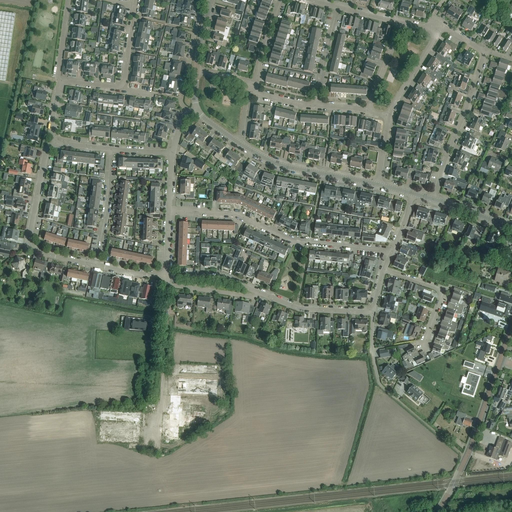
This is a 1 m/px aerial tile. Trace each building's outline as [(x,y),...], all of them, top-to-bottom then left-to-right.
[(77,2),(76,6),(77,6),(76,12),(87,13),(88,8),(87,8),(88,2),(87,2),(84,2),(84,1),(80,0),(79,0),(79,1),(78,1),(78,2),(77,2)] [(222,0),(222,1),(238,6),(237,10),(243,12),(246,3),(240,2),(240,0),(222,0)] [(390,0),(380,0),(379,7),(384,8),(384,7),(386,8),(386,9),(392,10),(394,1),(390,0)] [(402,0),(400,12),(405,14),(406,12),(409,12),(410,6),(408,5),(408,2),(402,0)] [(414,0),(412,11),(411,14),(416,15),(416,16),(423,17),(425,10),(418,8),(418,6),(419,2),(418,2),(418,0),(414,0)] [(271,5),(262,2),(260,1),(258,7),(260,7),(269,10),(271,5)] [(462,14),(455,10),(456,8),(448,3),(443,12),(450,17),(449,18),(456,23),(462,14)] [(192,13),(193,7),(177,4),(177,8),(181,9),(182,11),(181,14),(188,15),(188,13),(192,13)] [(297,14),(299,5),(293,4),(291,9),(288,8),(287,14),(291,15),(294,13),(297,14)] [(305,7),(299,5),(297,14),(303,16),(302,18),(306,19),(307,13),(304,12),(305,7)] [(115,6),(114,14),(124,16),(126,16),(127,11),(125,11),(126,8),(115,6)] [(267,16),(269,10),(260,7),(259,12),(267,16)] [(236,10),(229,8),(228,11),(222,10),(220,16),(225,17),(230,18),(232,19),(233,15),(234,16),(236,10)] [(315,19),(318,10),(311,8),(310,13),(307,13),(306,19),(304,25),(307,26),(309,20),(311,20),(312,18),(315,19)] [(155,11),(152,11),(144,9),(143,9),(142,14),(144,14),(143,17),(153,19),(155,11)] [(324,12),(318,10),(315,19),(321,20),(321,23),(324,23),(326,17),(323,16),(324,12)] [(0,79),(5,81),(15,14),(0,11),(0,79)] [(265,21),(267,16),(259,12),(257,18),(265,21)] [(75,15),(74,20),(75,20),(74,25),(86,27),(86,22),(85,22),(86,16),(85,16),(81,15),(81,14),(78,14),(78,15),(76,15),(76,16),(75,15)] [(187,18),(188,15),(181,14),(180,18),(178,19),(175,18),(174,22),(173,22),(172,25),(179,26),(180,23),(189,25),(190,19),(187,18)] [(475,25),(472,23),(473,19),(468,16),(463,26),(471,31),(475,25)] [(231,25),(233,19),(232,19),(230,18),(225,17),(224,20),(219,19),(217,25),(226,27),(227,24),(231,25)] [(343,21),(341,27),(345,28),(347,29),(347,26),(351,27),(353,19),(347,17),(346,22),(343,21)] [(122,26),(123,21),(112,19),(110,27),(119,28),(119,25),(122,26)] [(353,19),(351,27),(357,29),(357,31),(360,32),(362,26),(359,25),(360,20),(353,19)] [(152,26),(152,22),(143,20),(142,23),(140,23),(139,28),(151,30),(152,30),(152,29),(153,28),(153,27),(152,26)] [(256,20),(254,25),(263,28),(264,23),(256,20)] [(283,21),(281,26),(290,29),(291,24),(283,21)] [(362,26),(360,32),(363,33),(364,33),(366,31),(370,32),(372,23),(366,22),(365,26),(362,26)] [(489,30),(486,28),(487,26),(481,22),(478,28),(481,30),(478,34),(481,37),(482,36),(484,37),(486,34),(489,30)] [(372,23),(370,32),(376,33),(375,36),(374,40),(378,42),(378,39),(379,36),(380,30),(377,29),(378,25),(372,23)] [(225,31),(226,27),(217,25),(215,31),(221,32),(220,35),(224,37),(227,38),(229,32),(225,31)] [(292,30),(290,29),(281,26),(279,32),(288,34),(290,35),(292,30)] [(379,36),(378,39),(382,39),(382,37),(383,37),(384,37),(385,35),(389,36),(391,28),(384,26),(383,31),(380,30),(379,36)] [(110,27),(109,35),(112,35),(120,37),(121,32),(118,31),(119,28),(110,27)] [(73,29),(72,33),(73,33),(73,39),(84,40),(84,36),(83,35),(84,30),(83,30),(74,28),(74,29),(73,29)] [(177,37),(176,41),(182,42),(183,39),(186,40),(187,34),(178,32),(178,29),(174,28),(173,31),(172,31),(171,35),(175,35),(177,37)] [(495,32),(489,29),(489,30),(486,34),(489,36),(486,41),(489,43),(489,42),(492,44),(497,36),(494,34),(495,32)] [(223,40),(224,37),(220,35),(215,34),(213,40),(219,42),(218,45),(225,47),(227,41),(223,40)] [(258,44),(259,39),(251,36),(249,41),(257,44),(258,44)] [(506,40),(506,39),(501,36),(500,38),(497,36),(492,44),(494,45),(497,47),(500,43),(503,45),(506,40)] [(374,40),(373,44),(375,45),(373,50),(381,54),(384,48),(379,46),(380,43),(378,42),(374,40)] [(509,42),(506,40),(503,45),(501,48),(503,49),(503,50),(506,52),(509,47),(511,49),(511,41),(510,40),(509,42)] [(182,45),(182,42),(176,41),(175,45),(173,46),(169,45),(169,49),(184,52),(185,46),(182,45)] [(71,43),(70,47),(72,47),(71,53),(82,54),(83,49),(80,49),(81,43),(72,42),(72,43),(71,43)] [(136,43),(135,48),(137,49),(136,52),(144,53),(145,53),(146,52),(147,45),(144,45),(136,43)] [(443,43),(440,48),(448,53),(450,50),(454,52),(457,47),(451,43),(449,46),(443,43)] [(118,52),(119,47),(118,47),(111,45),(111,46),(110,45),(108,45),(107,49),(106,49),(105,52),(109,53),(116,55),(117,52),(118,52)] [(252,46),(249,53),(255,55),(258,48),(252,46)] [(183,58),(184,52),(169,49),(166,48),(165,51),(168,52),(172,53),(173,55),(172,59),(179,60),(179,57),(183,58)] [(446,56),(448,53),(440,48),(437,53),(442,57),(441,59),(445,62),(446,63),(449,58),(446,56)] [(369,49),(367,55),(368,55),(367,58),(373,61),(374,58),(379,60),(381,54),(373,50),(369,49)] [(218,50),(217,53),(214,52),(213,56),(209,55),(206,64),(212,66),(214,60),(217,61),(219,54),(220,50),(218,50)] [(469,64),(474,57),(467,52),(465,55),(461,51),(455,60),(463,65),(465,62),(469,64)] [(225,55),(219,54),(217,61),(220,62),(219,68),(225,69),(227,60),(224,59),(225,55)] [(134,57),(134,63),(135,63),(142,64),(142,63),(143,64),(145,64),(146,56),(136,55),(136,58),(134,57)] [(237,57),(234,67),(239,68),(238,70),(247,72),(249,64),(245,63),(246,59),(237,57)] [(278,66),(280,61),(271,58),(269,63),(278,66)] [(366,62),(364,67),(366,68),(374,71),(377,65),(372,64),(373,61),(367,58),(366,62)] [(442,67),(445,62),(441,59),(440,59),(438,61),(432,58),(429,63),(437,68),(439,65),(442,67)] [(65,62),(64,70),(69,70),(68,73),(72,74),(74,63),(74,60),(69,59),(68,60),(68,62),(65,62)] [(178,63),(179,60),(172,59),(172,62),(170,64),(166,63),(165,66),(180,69),(182,64),(178,63)] [(491,62),(490,65),(506,70),(508,66),(511,67),(511,62),(501,59),(500,63),(499,63),(499,64),(491,62)] [(82,64),(83,61),(79,60),(76,62),(76,63),(74,63),(72,74),(76,74),(77,71),(78,71),(79,70),(81,70),(82,64)] [(89,76),(91,65),(89,64),(89,63),(88,61),(83,61),(82,64),(81,70),(84,70),(84,72),(86,72),(85,75),(89,76)] [(91,65),(89,76),(94,76),(94,73),(96,73),(96,72),(99,72),(100,63),(91,62),(91,65)] [(109,64),(100,63),(99,72),(102,72),(102,74),(103,74),(103,78),(107,78),(108,67),(109,64)] [(437,68),(429,63),(426,68),(432,72),(430,74),(431,75),(435,78),(438,73),(435,71),(437,68)] [(504,74),(506,70),(490,65),(489,68),(496,70),(496,72),(495,75),(511,80),(511,77),(504,74)] [(179,75),(180,69),(165,66),(164,70),(168,71),(170,73),(169,76),(175,78),(176,75),(179,75)] [(117,68),(108,67),(107,78),(111,79),(111,75),(113,76),(113,74),(116,74),(117,68)] [(361,73),(360,76),(366,79),(367,76),(372,77),(374,71),(366,68),(364,74),(361,73)] [(453,76),(451,79),(454,80),(458,82),(467,85),(469,79),(468,79),(462,77),(463,74),(454,71),(453,76)] [(434,83),(436,78),(435,78),(431,75),(429,77),(424,74),(420,79),(428,84),(431,81),(434,83)] [(511,81),(511,80),(495,75),(494,79),(493,79),(493,80),(485,77),(484,81),(500,86),(502,82),(509,84),(511,83),(511,81)] [(175,81),(175,78),(169,76),(168,80),(166,81),(162,81),(162,84),(177,87),(178,81),(175,81)] [(426,88),(428,84),(420,79),(417,84),(423,88),(421,90),(427,94),(429,89),(426,88)] [(450,83),(448,88),(457,91),(458,88),(464,91),(467,85),(458,82),(454,80),(453,84),(450,83)] [(498,90),(500,86),(484,81),(483,84),(490,86),(490,87),(489,91),(506,97),(507,95),(506,93),(498,90)] [(176,93),(177,87),(162,84),(161,88),(165,88),(166,90),(165,94),(172,95),(172,92),(176,93)] [(47,93),(42,92),(43,88),(34,86),(33,93),(36,93),(35,98),(45,100),(47,93)] [(456,94),(457,91),(448,88),(447,91),(448,93),(449,94),(448,98),(460,102),(462,96),(456,94)] [(70,91),(69,95),(70,95),(69,101),(74,102),(74,104),(78,105),(79,103),(80,103),(81,98),(79,98),(80,92),(77,92),(77,90),(73,89),(73,91),(71,90),(71,91),(70,91)] [(424,98),(427,94),(421,90),(420,93),(414,89),(411,95),(419,100),(421,96),(424,98)] [(506,97),(489,91),(488,94),(487,94),(487,96),(479,93),(478,96),(494,101),(494,102),(496,97),(503,100),(506,99),(506,97)] [(99,95),(99,96),(99,94),(94,94),(94,95),(91,95),(90,103),(93,103),(93,102),(98,102),(99,95)] [(419,100),(411,95),(407,100),(413,103),(411,106),(413,107),(417,109),(420,105),(417,103),(419,100)] [(492,106),(494,102),(494,101),(478,96),(477,99),(484,102),(484,103),(483,107),(500,112),(501,111),(500,108),(492,106)] [(125,97),(119,97),(119,98),(119,105),(124,105),(123,107),(126,107),(127,101),(124,100),(125,97)] [(136,100),(136,99),(131,98),(130,101),(127,101),(126,107),(126,109),(129,110),(129,108),(134,109),(134,108),(134,107),(136,100)] [(460,102),(448,98),(445,106),(451,108),(452,106),(458,108),(460,102)] [(164,106),(163,109),(170,111),(170,108),(174,109),(175,103),(160,99),(159,103),(163,104),(164,106)] [(31,113),(42,115),(44,107),(35,105),(35,102),(29,100),(27,106),(33,107),(31,113)] [(152,112),(154,104),(151,104),(151,102),(146,101),(145,102),(146,102),(144,109),(149,110),(149,111),(152,112)] [(413,107),(411,106),(405,104),(403,109),(411,112),(413,107)] [(66,109),(65,116),(67,116),(67,118),(72,119),(72,117),(76,118),(77,112),(81,113),(83,107),(70,105),(69,110),(66,109)] [(450,111),(451,108),(445,106),(443,111),(446,112),(445,116),(454,119),(456,113),(450,111)] [(500,112),(483,107),(482,110),(481,110),(481,111),(474,109),(473,113),(479,115),(479,114),(489,118),(490,113),(497,115),(500,114),(500,112)] [(169,114),(170,111),(163,109),(162,113),(160,114),(157,113),(156,117),(171,121),(172,115),(169,114)] [(409,118),(411,112),(403,109),(401,114),(409,118)] [(290,120),(289,123),(294,124),(296,125),(298,117),(296,116),(297,114),(292,112),(290,120)] [(254,113),(253,120),(260,121),(261,121),(263,121),(264,121),(265,115),(262,114),(254,113)] [(407,123),(409,118),(401,114),(399,120),(407,123)] [(27,139),(37,142),(38,137),(37,137),(38,130),(39,130),(40,126),(36,126),(38,118),(31,116),(30,123),(27,122),(26,128),(30,128),(28,135),(27,139)] [(452,125),(454,119),(445,116),(444,120),(440,119),(439,123),(444,126),(446,123),(452,125)] [(486,124),(485,124),(485,122),(487,119),(481,116),(480,120),(474,117),(473,121),(474,121),(473,123),(472,123),(480,127),(483,128),(484,127),(485,127),(486,124)] [(340,126),(340,117),(335,117),(335,118),(332,117),(331,127),(334,127),(334,126),(337,126),(336,129),(339,129),(340,126)] [(90,122),(79,121),(65,119),(64,123),(63,131),(71,132),(72,126),(73,126),(73,127),(78,127),(82,127),(82,125),(90,126),(90,122)] [(412,124),(407,123),(399,120),(397,125),(405,128),(411,129),(411,127),(412,124)] [(91,122),(89,137),(89,136),(92,136),(98,137),(99,126),(94,125),(94,123),(91,122)] [(161,126),(160,129),(156,128),(155,131),(156,131),(168,134),(169,129),(166,128),(167,125),(161,123),(160,126),(161,126)] [(479,130),(480,127),(472,123),(472,124),(473,124),(472,126),(471,125),(469,129),(475,131),(473,134),(479,137),(481,133),(479,133),(480,131),(479,130)] [(374,133),(374,136),(378,137),(378,139),(380,139),(381,133),(380,133),(382,125),(376,124),(374,133)] [(432,134),(436,136),(444,139),(444,138),(444,137),(445,137),(447,134),(441,131),(443,128),(436,125),(432,134)] [(251,132),(259,134),(261,134),(262,131),(259,131),(260,127),(252,126),(251,132)] [(198,140),(204,131),(201,129),(200,130),(197,128),(193,134),(191,132),(186,139),(189,141),(190,139),(193,140),(195,138),(198,140)] [(168,134),(156,131),(156,134),(155,134),(153,139),(162,142),(163,139),(166,139),(168,134)] [(206,133),(204,131),(198,140),(195,143),(198,144),(198,145),(203,149),(207,143),(204,141),(208,136),(206,134),(206,133)] [(505,152),(506,148),(508,145),(509,146),(510,142),(504,139),(506,133),(500,131),(497,138),(500,139),(496,148),(505,152)] [(147,145),(149,134),(146,133),(145,134),(140,134),(139,142),(145,143),(145,139),(148,140),(147,145)] [(444,140),(444,139),(436,136),(432,134),(428,144),(435,147),(437,143),(442,145),(443,142),(443,141),(443,139),(444,140)] [(478,140),(479,137),(473,134),(472,137),(467,135),(465,138),(466,139),(465,141),(465,140),(465,141),(473,144),(474,141),(475,142),(476,139),(478,140)] [(277,140),(275,149),(276,149),(276,150),(279,151),(280,149),(281,150),(282,143),(283,144),(283,143),(286,143),(288,137),(284,137),(284,139),(282,139),(281,139),(280,139),(280,140),(277,140)] [(296,146),(293,145),(293,143),(292,142),(290,141),(291,138),(288,137),(286,143),(290,144),(289,147),(290,147),(289,153),(294,154),(296,146)] [(214,151),(220,143),(217,141),(216,142),(214,140),(210,145),(207,143),(203,149),(208,153),(211,149),(214,151)] [(475,145),(473,144),(465,141),(464,141),(465,142),(464,143),(463,143),(462,146),(467,149),(466,152),(471,154),(475,145)] [(296,146),(294,154),(300,155),(301,150),(305,151),(307,143),(302,142),(302,144),(297,143),(296,146)] [(223,145),(220,143),(214,151),(217,153),(214,157),(219,161),(224,155),(221,153),(225,148),(222,146),(223,145)] [(307,143),(305,151),(308,152),(308,154),(309,154),(308,159),(313,160),(315,151),(316,147),(309,146),(310,144),(307,143)] [(29,149),(29,146),(21,145),(20,152),(24,153),(23,157),(34,160),(35,157),(34,156),(35,151),(29,149)] [(425,152),(424,155),(436,159),(437,158),(436,158),(436,156),(437,157),(438,153),(433,151),(434,148),(428,146),(427,150),(426,150),(426,152),(425,152)] [(324,157),(326,149),(320,148),(319,148),(318,152),(315,151),(313,160),(319,161),(320,156),(324,157)] [(336,164),(338,152),(332,151),(332,150),(329,149),(327,158),(331,158),(330,163),(336,164)] [(66,161),(67,152),(61,152),(61,155),(58,154),(57,163),(63,164),(63,161),(66,161)] [(230,163),(236,154),(233,152),(233,153),(230,152),(226,157),(224,155),(219,161),(228,167),(230,163)] [(347,159),(348,153),(342,152),(342,153),(338,152),(336,164),(341,165),(342,160),(347,161),(347,159)] [(470,157),(471,154),(466,152),(464,155),(458,152),(456,155),(457,156),(456,158),(456,157),(456,158),(464,161),(465,162),(466,158),(469,160),(470,157)] [(239,156),(236,154),(230,163),(233,165),(230,168),(236,172),(237,171),(240,173),(243,168),(238,164),(241,159),(238,157),(239,156)] [(436,159),(424,155),(423,161),(424,162),(423,165),(429,167),(430,163),(435,165),(436,161),(435,161),(436,159)] [(101,157),(95,156),(94,165),(97,165),(97,168),(103,169),(104,160),(101,160),(101,157)] [(182,161),(180,167),(189,170),(189,171),(190,172),(191,172),(192,172),(193,171),(194,166),(192,163),(191,163),(192,160),(186,158),(184,157),(183,161),(182,161)] [(465,162),(464,161),(456,158),(455,158),(456,159),(455,160),(454,160),(453,163),(458,166),(457,169),(463,172),(466,166),(466,167),(468,163),(465,162)] [(502,163),(498,162),(496,161),(496,160),(492,158),(489,164),(484,162),(481,168),(488,171),(489,168),(498,172),(502,163)] [(198,159),(194,164),(201,169),(205,164),(198,159)] [(27,164),(27,161),(20,160),(19,165),(23,165),(21,172),(30,174),(31,172),(30,172),(31,165),(27,164)] [(248,178),(254,168),(250,164),(246,169),(243,168),(240,173),(239,175),(242,177),(243,175),(248,178)] [(401,178),(403,169),(400,168),(400,167),(398,167),(398,165),(393,164),(392,170),(396,171),(395,177),(398,178),(399,177),(400,177),(400,178),(401,178)] [(259,171),(254,168),(248,178),(252,181),(252,182),(256,183),(259,177),(256,175),(259,171)] [(411,175),(413,169),(410,168),(409,170),(407,169),(407,170),(403,169),(401,178),(401,177),(403,178),(403,179),(406,180),(408,174),(411,175)] [(422,172),(416,170),(413,169),(411,175),(415,176),(413,182),(417,183),(417,182),(419,182),(419,183),(422,174),(422,172)] [(456,178),(458,172),(450,169),(448,176),(456,178)] [(266,186),(270,175),(264,173),(262,179),(259,177),(256,183),(260,185),(266,186)] [(430,180),(431,174),(428,173),(428,175),(425,174),(425,175),(422,174),(419,183),(420,183),(420,182),(422,183),(421,184),(425,185),(427,179),(430,180)] [(52,174),(51,180),(56,181),(55,184),(64,185),(64,183),(64,182),(65,177),(62,176),(52,174)] [(275,177),(270,175),(266,186),(271,188),(270,190),(274,191),(276,186),(277,183),(273,182),(275,177)] [(20,184),(20,187),(28,189),(29,185),(30,186),(30,182),(23,181),(24,178),(17,176),(15,183),(20,184)] [(92,184),(92,187),(101,188),(102,182),(99,182),(99,179),(90,177),(90,183),(92,184)] [(195,178),(188,178),(188,181),(182,181),(181,188),(190,188),(190,184),(195,185),(195,178)] [(452,193),(454,186),(459,188),(460,183),(458,182),(453,180),(452,183),(446,181),(444,188),(448,189),(447,191),(452,193)] [(162,184),(162,181),(155,181),(155,183),(152,183),(151,191),(160,192),(160,184),(162,184)] [(310,193),(312,184),(306,183),(304,192),(303,196),(306,196),(307,192),(310,193)] [(67,186),(64,185),(55,184),(55,187),(49,186),(48,192),(61,194),(62,189),(66,189),(67,186)] [(476,199),(478,193),(470,189),(472,186),(469,184),(467,190),(469,191),(467,196),(476,199)] [(216,188),(216,196),(217,196),(217,200),(219,200),(221,198),(222,200),(220,202),(220,204),(238,204),(239,205),(273,221),(276,212),(247,198),(250,192),(247,190),(244,197),(241,195),(230,195),(230,193),(227,193),(227,188),(226,188),(226,186),(221,186),(221,188),(216,188)] [(28,192),(28,189),(20,187),(19,191),(14,190),(13,196),(20,197),(21,194),(28,196),(28,193),(28,192)] [(330,198),(332,188),(326,187),(325,190),(322,189),(321,197),(324,198),(324,197),(330,198)] [(190,192),(190,188),(181,188),(181,195),(187,195),(187,199),(194,199),(194,192),(190,192)] [(338,201),(341,189),(332,188),(330,198),(335,199),(335,200),(338,201)] [(347,201),(349,191),(341,189),(338,201),(342,201),(342,200),(347,201)] [(493,200),(497,192),(491,189),(488,195),(485,193),(482,202),(488,204),(491,199),(493,200)] [(356,204),(358,192),(355,192),(349,191),(347,201),(353,202),(353,203),(356,204)] [(60,200),(61,194),(48,192),(47,197),(52,199),(52,202),(58,203),(59,199),(60,200)] [(365,204),(367,194),(361,193),(362,193),(358,192),(356,204),(356,207),(359,207),(365,208),(365,204)] [(374,207),(376,196),(373,195),(373,196),(367,194),(365,204),(371,205),(371,207),(374,207)] [(21,209),(21,211),(24,211),(26,203),(22,202),(23,199),(19,198),(6,196),(5,200),(7,201),(6,206),(12,207),(13,202),(17,203),(15,208),(21,209)] [(383,208),(385,199),(380,197),(376,196),(374,207),(377,208),(377,207),(383,208)] [(508,207),(511,198),(505,196),(503,199),(500,198),(498,202),(497,202),(495,207),(501,210),(503,205),(508,207)] [(391,212),(394,201),(391,200),(385,199),(383,208),(388,210),(388,211),(391,212)] [(397,201),(394,201),(391,212),(394,213),(395,212),(400,213),(403,204),(397,202),(397,201)] [(46,204),(45,209),(56,212),(57,212),(58,206),(60,207),(61,203),(58,203),(52,202),(51,205),(46,204)] [(421,219),(424,210),(419,208),(419,207),(416,206),(412,218),(416,219),(416,218),(421,219)] [(45,209),(44,215),(46,216),(46,219),(57,221),(57,218),(55,217),(56,212),(45,209)] [(159,215),(159,209),(151,209),(150,214),(146,214),(146,218),(161,218),(161,215),(159,215)] [(424,210),(421,219),(427,221),(428,217),(431,218),(433,212),(430,211),(424,210)] [(14,225),(15,225),(18,225),(19,217),(22,217),(22,214),(6,211),(5,215),(12,216),(10,224),(14,225)] [(439,224),(442,215),(436,213),(436,212),(433,212),(431,218),(430,223),(433,224),(433,223),(439,224)] [(284,226),(288,219),(283,217),(284,215),(280,213),(275,224),(278,226),(280,227),(281,225),(284,226)] [(447,216),(442,215),(439,224),(444,226),(446,222),(449,223),(452,217),(447,216)] [(289,230),(293,221),(288,219),(284,226),(287,228),(286,229),(289,230)] [(309,228),(311,220),(306,220),(306,221),(301,220),(301,224),(300,232),(303,232),(303,234),(305,234),(305,235),(309,235),(309,228)] [(96,228),(96,222),(88,221),(87,224),(84,224),(84,229),(92,231),(93,227),(96,228)] [(300,232),(301,224),(298,224),(293,221),(289,230),(291,231),(292,230),(295,231),(300,232)] [(382,225),(380,230),(389,234),(392,229),(394,226),(383,221),(382,224),(382,225)] [(462,232),(464,225),(461,224),(462,223),(455,221),(454,223),(451,222),(447,232),(451,233),(452,230),(458,233),(459,231),(462,232)] [(249,239),(252,232),(249,230),(250,229),(248,228),(245,226),(242,232),(245,233),(243,237),(249,239)] [(464,237),(465,238),(466,237),(472,239),(471,241),(478,243),(480,237),(474,235),(476,229),(470,227),(468,232),(466,232),(464,237)] [(5,238),(17,241),(19,232),(7,229),(7,230),(5,238)] [(387,239),(389,234),(380,230),(378,235),(377,234),(376,235),(376,236),(365,235),(366,233),(363,233),(362,241),(375,242),(386,243),(387,239)] [(422,241),(424,234),(414,231),(415,231),(413,234),(409,232),(407,236),(408,236),(406,239),(411,241),(410,242),(414,244),(414,243),(415,243),(416,239),(422,241)] [(254,242),(258,233),(256,232),(255,233),(252,232),(249,239),(254,242)] [(259,244),(263,237),(260,235),(260,234),(258,233),(254,242),(259,244)] [(495,243),(497,237),(490,234),(487,242),(491,244),(489,248),(493,249),(496,243),(495,243)] [(264,247),(268,237),(266,236),(266,238),(263,237),(259,244),(264,247)] [(269,249),(273,242),(270,240),(271,238),(268,237),(264,247),(269,249)] [(0,254),(4,255),(4,256),(8,257),(10,247),(11,248),(12,244),(0,241),(0,245),(1,246),(0,250),(0,254)] [(275,251),(279,242),(277,241),(276,243),(273,242),(269,249),(275,251)] [(280,254),(283,246),(280,245),(281,243),(279,242),(275,251),(280,254)] [(403,245),(399,253),(407,256),(408,253),(415,256),(418,249),(408,244),(407,247),(402,245),(403,245)] [(290,254),(292,248),(289,247),(287,246),(286,248),(283,246),(280,254),(279,256),(284,259),(285,256),(287,253),(290,254)] [(344,255),(343,263),(349,264),(349,267),(351,267),(352,263),(353,254),(350,254),(347,254),(347,256),(344,255)] [(201,255),(200,262),(205,262),(205,267),(211,268),(211,259),(211,255),(205,255),(201,255)] [(211,259),(211,268),(217,268),(217,264),(221,265),(221,255),(211,255),(211,259)] [(226,261),(223,267),(230,270),(234,261),(233,260),(234,258),(226,255),(224,261),(226,261)] [(365,261),(364,266),(372,268),(373,265),(375,265),(375,263),(376,263),(376,260),(363,256),(362,260),(365,261)] [(397,258),(393,266),(403,270),(404,270),(405,269),(405,268),(405,267),(406,264),(407,264),(409,260),(402,257),(401,260),(397,258)] [(17,271),(25,268),(25,260),(18,258),(18,259),(17,260),(16,259),(12,264),(17,271)] [(243,275),(247,266),(243,264),(244,261),(243,260),(239,258),(238,258),(234,269),(237,270),(236,272),(243,275)] [(47,263),(36,260),(33,268),(42,271),(40,278),(44,279),(47,263)] [(30,268),(31,263),(27,263),(27,268),(23,273),(22,278),(26,279),(30,268)] [(263,282),(267,273),(263,272),(263,264),(260,263),(259,266),(257,270),(260,271),(257,279),(263,282)] [(62,267),(51,264),(49,272),(60,275),(62,267)] [(254,277),(257,270),(259,266),(254,264),(253,265),(251,268),(247,266),(243,275),(250,278),(251,276),(254,277)] [(372,268),(364,266),(362,265),(360,271),(363,272),(373,274),(373,272),(372,271),(372,268)] [(423,277),(427,268),(423,266),(418,274),(423,277)] [(508,282),(510,274),(504,272),(504,270),(498,268),(497,273),(498,274),(496,282),(501,283),(500,286),(508,288),(509,281),(509,282),(508,282)] [(270,275),(267,273),(263,282),(270,284),(271,280),(274,282),(279,270),(276,269),(270,275)] [(360,271),(359,277),(362,277),(361,280),(367,282),(368,279),(370,279),(370,276),(372,276),(373,274),(363,272),(360,271)] [(98,289),(101,275),(93,273),(90,287),(93,288),(92,290),(96,290),(96,289),(98,289)] [(109,290),(111,278),(107,277),(106,277),(105,276),(104,277),(103,276),(100,288),(109,290)] [(111,290),(110,293),(117,294),(118,291),(118,289),(120,289),(121,284),(119,284),(120,279),(118,279),(119,278),(118,277),(116,277),(115,277),(115,278),(113,278),(111,290)] [(128,296),(131,281),(123,280),(120,295),(128,296)] [(389,285),(388,293),(396,295),(400,282),(391,280),(391,281),(389,281),(388,285),(389,285)] [(137,298),(140,284),(132,283),(129,296),(137,298)] [(149,300),(152,287),(144,286),(142,299),(149,300)] [(305,289),(305,294),(307,294),(307,299),(314,299),(314,295),(318,295),(319,286),(313,286),(312,289),(305,289)] [(328,287),(324,287),(324,290),(323,300),(330,300),(330,294),(333,294),(334,287),(328,287)] [(454,292),(452,297),(460,300),(461,296),(468,297),(469,293),(454,288),(453,292),(454,292)] [(89,290),(89,293),(94,294),(93,297),(93,298),(98,299),(98,298),(99,295),(99,292),(94,291),(89,290)] [(348,298),(348,291),(348,290),(344,290),(344,291),(336,290),(336,300),(344,301),(344,302),(348,302),(348,298)] [(353,290),(353,291),(348,291),(348,298),(353,298),(353,301),(361,301),(361,298),(367,298),(367,291),(361,291),(359,291),(359,290),(356,290),(356,291),(353,290)] [(434,297),(429,295),(430,292),(424,290),(422,296),(424,297),(423,300),(431,303),(432,301),(433,301),(434,297)] [(502,292),(499,300),(504,302),(511,304),(511,302),(511,298),(509,298),(510,295),(502,292)] [(179,295),(178,305),(178,306),(178,308),(179,309),(181,309),(182,308),(183,307),(184,305),(191,306),(193,296),(188,295),(188,296),(179,295)] [(384,302),(383,308),(392,311),(393,312),(395,312),(396,312),(396,311),(397,306),(395,306),(395,302),(393,302),(394,298),(388,296),(386,302),(384,302)] [(207,298),(199,297),(198,307),(207,308),(206,313),(213,314),(214,304),(210,303),(211,298),(207,298)] [(459,304),(460,300),(452,297),(451,302),(449,301),(448,305),(463,311),(464,307),(459,304)] [(230,301),(219,299),(217,309),(226,310),(227,315),(231,315),(233,307),(229,306),(230,301)] [(250,304),(246,303),(236,302),(235,312),(249,314),(249,309),(250,304)] [(482,302),(481,308),(507,317),(508,315),(510,310),(504,308),(504,309),(498,307),(497,307),(482,302)] [(256,309),(253,316),(259,318),(261,313),(267,315),(270,306),(264,304),(262,304),(260,310),(256,309)] [(461,315),(463,311),(448,305),(446,310),(447,310),(446,315),(453,318),(455,314),(461,315)] [(424,322),(428,311),(420,308),(415,319),(424,322)] [(277,316),(274,315),(272,320),(275,322),(276,321),(281,323),(280,326),(285,327),(288,314),(285,313),(279,311),(277,316)] [(381,319),(379,325),(388,327),(391,328),(392,324),(389,323),(390,319),(391,318),(396,320),(397,315),(389,313),(388,316),(381,314),(380,318),(381,319)] [(452,321),(453,318),(446,315),(444,320),(443,319),(441,323),(456,329),(457,325),(452,321)] [(304,318),(295,317),(295,328),(303,328),(303,327),(314,328),(314,321),(310,321),(310,322),(303,321),(304,318)] [(330,319),(321,319),(321,330),(318,330),(317,335),(323,335),(324,331),(329,331),(329,333),(334,333),(334,324),(330,323),(330,319)] [(337,319),(337,323),(338,323),(338,330),(343,330),(343,337),(348,337),(349,325),(345,324),(346,320),(343,320),(337,319)] [(355,325),(352,325),(352,334),(355,334),(356,330),(362,331),(363,332),(364,333),(365,333),(366,332),(367,331),(367,321),(362,321),(360,321),(360,320),(356,320),(355,325)] [(132,321),(131,329),(156,332),(156,326),(148,325),(149,323),(132,321)] [(455,332),(456,329),(441,323),(439,327),(441,328),(439,333),(447,336),(448,332),(455,332)] [(412,325),(408,336),(416,339),(418,333),(419,333),(421,328),(412,325)] [(379,332),(377,339),(385,341),(386,338),(391,339),(393,332),(379,328),(378,332),(379,332)] [(445,339),(447,336),(439,333),(437,337),(436,337),(434,341),(449,347),(451,343),(445,339)] [(449,347),(434,341),(433,345),(434,346),(432,351),(440,354),(443,354),(445,350),(448,350),(449,347)] [(477,341),(476,344),(484,347),(483,352),(480,351),(477,359),(484,362),(485,359),(483,358),(485,353),(488,354),(491,346),(485,344),(477,341)] [(408,359),(418,354),(417,350),(415,351),(413,346),(406,349),(407,353),(402,357),(404,361),(408,359)] [(420,357),(418,354),(408,359),(409,363),(416,361),(417,365),(425,362),(422,356),(420,357)] [(388,365),(382,372),(386,375),(392,379),(397,373),(399,370),(392,365),(390,367),(388,365)] [(491,378),(492,372),(482,369),(483,365),(479,365),(477,374),(491,378)] [(414,372),(408,374),(420,382),(422,378),(420,377),(420,376),(414,372)] [(469,373),(462,394),(474,398),(481,377),(469,373)] [(406,385),(409,379),(402,375),(399,379),(402,381),(401,382),(406,385)] [(180,380),(180,395),(195,395),(195,391),(199,391),(199,390),(220,390),(220,383),(216,383),(216,380),(180,380)] [(413,398),(417,401),(419,400),(420,401),(423,397),(422,396),(423,395),(416,389),(417,388),(413,385),(407,393),(410,396),(413,398)] [(509,391),(500,388),(498,394),(503,395),(503,394),(511,397),(511,392),(511,387),(510,387),(509,391)] [(503,395),(498,394),(497,398),(503,400),(503,402),(502,402),(498,409),(502,411),(509,400),(511,397),(503,394),(503,395)] [(168,432),(168,439),(181,440),(182,397),(172,397),(172,398),(169,398),(168,415),(171,415),(171,421),(168,421),(168,429),(171,429),(171,432),(168,432)] [(102,445),(131,445),(131,450),(142,450),(143,413),(102,412),(102,445)] [(464,414),(458,412),(456,416),(459,417),(456,424),(462,426),(463,424),(470,427),(472,422),(462,418),(464,414)] [(201,418),(190,416),(190,424),(200,425),(201,418)] [(496,423),(490,421),(487,429),(492,430),(496,423)] [(487,456),(487,457),(495,460),(497,455),(507,458),(511,444),(511,440),(505,438),(505,439),(499,437),(495,448),(491,447),(489,451),(490,451),(488,457),(487,456)]
